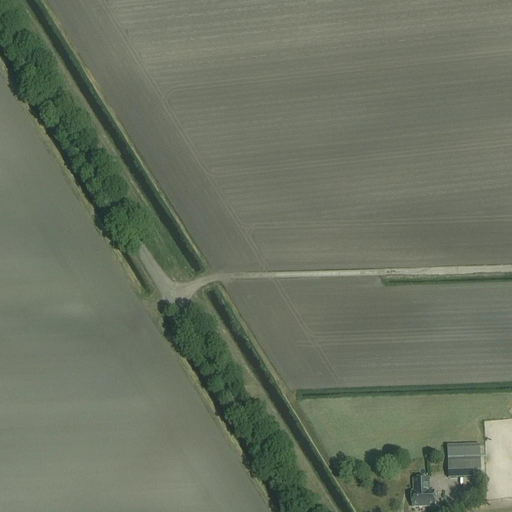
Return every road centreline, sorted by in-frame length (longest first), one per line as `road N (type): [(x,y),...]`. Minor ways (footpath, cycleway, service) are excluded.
road 1 (unclassified): [(301,511),(0,22)]
road 2 (track): [(168,298),(221,278),(511,264)]
